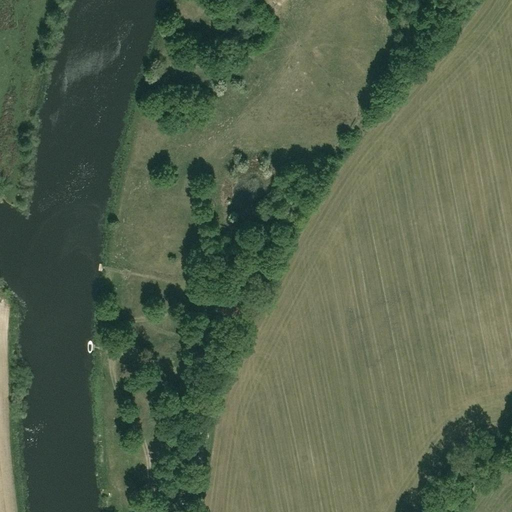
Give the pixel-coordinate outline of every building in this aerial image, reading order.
[(249,275),(260,281),(262,277),(251,272),(249,275)] [(248,312),(252,304),(241,298),(245,291),(237,286),(228,299),(235,303),(229,314),(240,320),(245,311),(248,312)] [(218,377),(221,367),(214,364),(213,369),(209,368),(207,373),(218,377)] [(186,433),(185,441),(193,442),(194,435),(186,433)] [(201,451),(202,444),(191,443),(190,449),(182,448),(181,456),(195,458),(196,451),(201,451)] [(189,501),(190,496),(187,495),(189,487),(175,484),(174,493),(180,494),(179,500),(189,501)]
